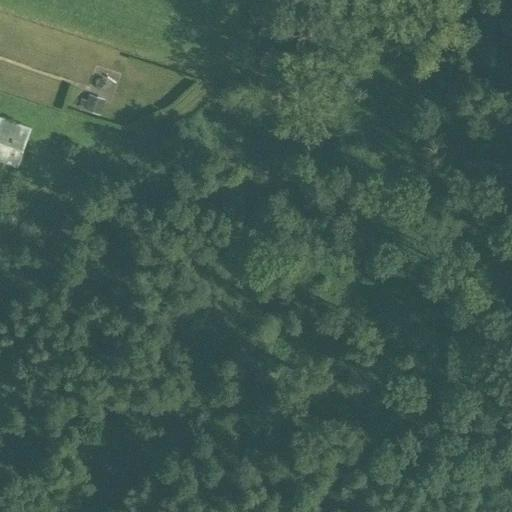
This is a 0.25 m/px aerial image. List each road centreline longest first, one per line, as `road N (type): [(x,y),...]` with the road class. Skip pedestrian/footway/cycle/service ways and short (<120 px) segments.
road 1 (track): [(113,511),(244,314),(279,150),(294,0)]
road 2 (track): [(240,0),(224,82),(178,122),(72,171),(0,246)]
